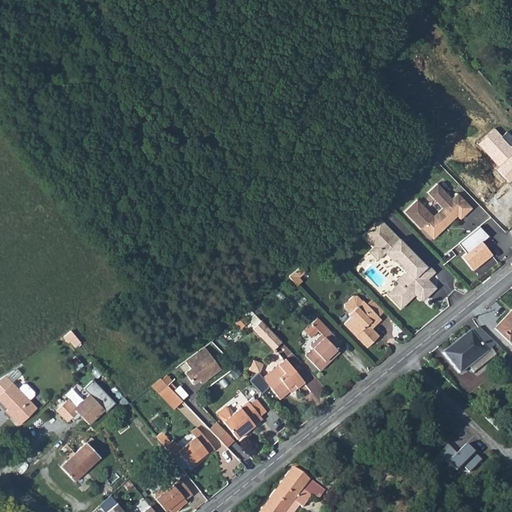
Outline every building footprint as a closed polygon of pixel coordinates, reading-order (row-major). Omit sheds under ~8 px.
[(511,147),(494,128),(477,144),(497,167),(495,168),(509,182),(510,180),(511,181),(511,147)] [(417,200),(404,213),(420,230),(424,227),(434,237),(456,216),(460,220),(471,209),(457,193),(451,199),(437,183),(427,193),(441,208),(433,216),(417,200)] [(404,274),(396,282),(398,284),(387,295),(395,304),(398,301),(404,306),(411,300),(409,298),(413,294),(419,301),(423,301),(428,296),(428,292),(421,285),(427,280),(434,273),(427,265),(425,267),(380,220),(362,236),(374,248),(377,245),(385,254),(393,262),(395,260),(406,272),(404,274)] [(479,226),(458,243),(466,254),(461,258),(472,270),(491,255),(481,243),(488,237),(479,226)] [(377,245),(374,248),(369,253),(377,261),(385,254),(377,245)] [(395,260),(393,262),(404,274),(406,272),(395,260)] [(297,285),(302,281),(299,277),(305,272),(300,266),(288,277),(297,285)] [(299,277),(302,281),(308,276),(305,272),(299,277)] [(427,280),(421,285),(428,292),(428,296),(435,289),(427,280)] [(349,313),(348,314),(350,317),(343,324),(362,345),(368,345),(374,339),(374,333),(370,329),(368,327),(371,324),(373,326),(380,319),(377,317),(366,304),(362,301),(361,302),(356,296),(353,296),(344,305),(344,308),(349,313)] [(377,317),(383,311),(371,299),(366,304),(377,317)] [(398,301),(395,304),(400,310),(404,306),(398,301)] [(235,320),(241,328),(249,321),(253,326),(261,319),(250,307),(235,320)] [(511,347),(511,310),(493,330),(511,347)] [(336,349),(335,348),(341,342),(316,317),(311,323),(321,334),(309,345),(311,348),(304,355),(319,370),(330,360),(327,356),(336,349)] [(261,337),(269,330),(260,320),(252,328),(261,337)] [(472,332),(470,331),(443,353),(460,373),(468,367),(473,372),(496,355),(491,348),(496,344),(478,327),(472,332)] [(272,348),(280,341),(269,330),(261,337),(272,348)] [(71,331),(64,336),(69,342),(70,341),(75,336),(71,331)] [(75,336),(70,341),(75,347),(80,343),(75,336)] [(204,346),(184,360),(191,369),(185,373),(193,384),(199,380),(201,382),(220,368),(204,346)] [(330,360),(339,352),(336,349),(327,356),(330,360)] [(276,396),(287,387),(289,390),(290,392),(304,382),(285,358),(277,364),(264,374),(261,377),(258,374),(256,374),(248,380),(261,393),(269,387),(276,396)] [(277,364),(273,358),(260,369),(264,374),(277,364)] [(256,374),(258,374),(260,369),(261,364),(251,362),(248,372),(256,374)] [(166,384),(173,378),(168,373),(160,378),(166,384)] [(12,414),(10,416),(18,424),(35,407),(28,400),(32,395),(32,392),(25,385),(22,385),(17,389),(4,376),(0,378),(0,401),(7,408),(12,414)] [(88,393),(73,408),(76,411),(80,415),(89,424),(103,410),(105,412),(115,402),(92,378),(82,387),(88,393)] [(158,392),(166,384),(160,378),(151,385),(158,392)] [(181,400),(188,394),(173,378),(166,384),(181,400)] [(173,408),(181,400),(166,384),(158,392),(173,408)] [(278,398),(289,390),(287,387),(276,396),(278,398)] [(236,438),(261,418),(259,415),(265,410),(255,399),(250,403),(247,400),(231,413),(227,406),(224,406),(217,411),(217,414),(221,420),(236,438)] [(66,421),(76,411),(73,408),(65,400),(55,409),(66,421)] [(70,425),(80,415),(76,411),(66,421),(70,425)] [(236,456),(244,449),(217,420),(209,427),(236,456)] [(197,457),(199,459),(213,448),(200,431),(178,449),(171,439),(163,446),(171,456),(177,451),(188,464),(197,457)] [(59,466),(73,480),(99,456),(86,442),(65,460),(60,465),(59,466)] [(446,446),(436,457),(441,462),(445,459),(456,470),(461,465),(469,472),(482,459),(465,443),(454,455),(446,446)] [(190,467),(199,459),(197,457),(188,464),(190,467)] [(324,490),(292,466),(258,511),(291,511),(297,504),(301,506),(313,490),(320,495),(324,490)] [(178,503),(179,504),(186,499),(184,496),(191,491),(178,476),(167,486),(161,485),(153,491),(154,495),(164,508),(167,506),(170,509),(178,503)] [(123,511),(110,496),(98,505),(104,511),(123,511)]
